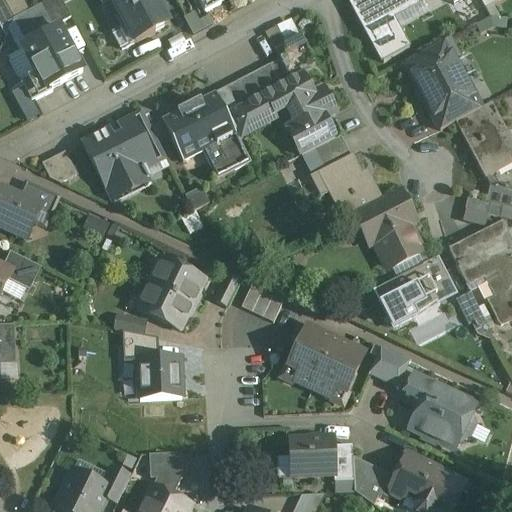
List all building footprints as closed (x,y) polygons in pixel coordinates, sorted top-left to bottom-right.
[(0,0),(0,28),(5,39),(14,21),(3,0),(0,0)] [(22,0),(3,0),(14,21),(27,13),(29,13),(22,0)] [(60,0),(52,0),(40,7),(50,26),(52,30),(71,20),(60,0)] [(110,0),(126,29),(127,30),(133,27),(140,40),(134,43),(134,45),(135,45),(169,27),(168,25),(167,25),(153,0),(110,0)] [(196,0),(204,14),(226,2),(224,0),(196,0)] [(417,0),(377,0),(378,1),(359,11),(379,49),(376,50),(383,63),(407,50),(390,17),(418,2),(417,0)] [(29,13),(27,13),(38,33),(50,26),(40,7),(29,13)] [(133,27),(127,30),(126,29),(113,36),(122,51),(134,45),(134,43),(140,40),(133,27)] [(59,32),(23,52),(36,76),(45,93),(51,90),(81,74),(59,32)] [(456,59),(448,42),(408,64),(420,86),(416,88),(432,117),(472,96),(452,61),(456,59)] [(23,52),(8,60),(21,84),(36,76),(23,52)] [(291,55),(279,62),(290,82),(301,76),(291,55)] [(279,62),(269,67),(279,87),(290,82),(279,62)] [(279,87),(269,67),(258,72),(269,93),(279,87)] [(258,72),(247,78),(258,99),(269,93),(258,72)] [(21,84),(31,104),(52,93),(51,90),(45,93),(36,76),(21,84)] [(237,110),(226,116),(234,131),(238,139),(275,119),(274,118),(287,111),(294,125),(287,129),(302,159),(315,152),(334,142),(301,76),(290,82),(279,87),(269,93),(258,99),(247,104),(237,110)] [(247,78),(237,83),(247,104),(258,99),(247,78)] [(247,104),(237,83),(226,89),(237,110),(247,104)] [(237,110),(226,89),(215,95),(216,96),(226,116),(237,110)] [(216,96),(162,123),(162,124),(150,130),(156,142),(168,136),(183,165),(206,153),(203,147),(213,142),(234,131),(226,116),(216,96)] [(472,96),(432,117),(440,133),(456,124),(480,111),(472,96)] [(480,111),(456,124),(486,179),(511,164),(511,146),(490,106),(480,111)] [(143,119),(121,131),(128,145),(117,150),(108,132),(83,145),(109,196),(146,177),(142,168),(164,156),(150,130),(143,115),(141,116),(143,119)] [(234,131),(213,142),(224,162),(210,169),(216,182),(251,165),(238,139),(234,131)] [(334,142),(315,152),(324,172),(350,158),(340,139),(334,142)] [(65,154),(42,166),(49,181),(60,186),(77,178),(65,154)] [(324,172),(319,175),(344,222),(358,215),(381,203),(370,181),(365,184),(351,158),(350,158),(324,172)] [(60,199),(27,184),(20,199),(41,209),(38,216),(50,221),(60,199)] [(511,192),(490,187),(486,204),(490,206),(503,209),(511,210),(511,192)] [(20,199),(3,192),(0,197),(0,228),(26,241),(38,216),(41,209),(20,199)] [(381,203),(358,215),(367,233),(371,231),(392,271),(423,255),(394,197),(381,203)] [(486,204),(468,200),(465,211),(488,217),(490,206),(486,204)] [(503,209),(490,206),(488,217),(500,220),(503,209)] [(476,243),(452,255),(451,253),(449,254),(466,286),(496,270),(511,261),(511,243),(503,227),(475,241),(476,243)] [(41,270),(10,255),(3,270),(11,274),(8,281),(30,292),(41,270)] [(438,260),(375,292),(394,329),(414,319),(409,310),(435,297),(438,303),(456,294),(438,260)] [(511,261),(496,270),(503,284),(490,290),(496,301),(489,304),(500,327),(511,321),(511,261)] [(205,284),(166,265),(160,277),(156,275),(149,288),(191,308),(195,299),(197,300),(205,284)] [(0,297),(8,281),(11,274),(3,270),(0,268),(0,297)] [(227,278),(214,303),(227,309),(240,284),(227,278)] [(191,308),(149,288),(143,301),(147,303),(141,315),(180,334),(188,318),(186,317),(191,308)] [(283,304),(251,289),(241,310),(273,325),(283,304)] [(470,294),(455,302),(468,328),(483,320),(470,294)] [(115,334),(122,335),(142,339),(145,325),(118,320),(115,334)] [(14,327),(0,327),(0,352),(15,352),(14,327)] [(365,355),(307,329),(288,370),(297,374),(293,384),(332,402),(337,393),(346,397),(365,355)] [(142,339),(122,335),(124,365),(138,364),(138,363),(159,362),(158,342),(142,339)] [(410,364),(381,350),(368,378),(369,379),(370,377),(397,389),(396,391),(397,392),(399,388),(398,388),(407,367),(409,368),(410,364)] [(138,363),(138,364),(140,403),(182,401),(180,361),(159,362),(138,363)] [(475,407),(414,379),(405,397),(422,405),(410,432),(422,438),(422,440),(433,445),(434,444),(454,453),(459,443),(469,439),(474,428),(471,417),(475,407)] [(334,440),(290,442),(292,480),(334,479),(335,479),(334,449),(334,440)] [(352,448),(334,449),(335,479),(334,479),(334,484),(353,484),(352,460),(352,448)] [(181,456),(149,458),(150,481),(156,481),(153,488),(173,499),(182,481),(181,456)] [(395,481),(352,460),(353,484),(354,495),(373,509),(379,497),(387,501),(390,495),(389,493),(395,481)] [(419,469),(405,462),(395,481),(389,493),(390,495),(391,498),(400,503),(406,501),(408,496),(419,501),(415,509),(416,511),(453,511),(466,486),(454,480),(453,482),(436,474),(437,472),(426,466),(419,469)] [(130,480),(111,471),(102,488),(109,491),(105,499),(117,505),(130,480)] [(102,488),(73,473),(55,509),(60,511),(98,511),(105,499),(109,491),(102,488)] [(173,499),(153,488),(141,511),(189,511),(192,508),(173,499)]
